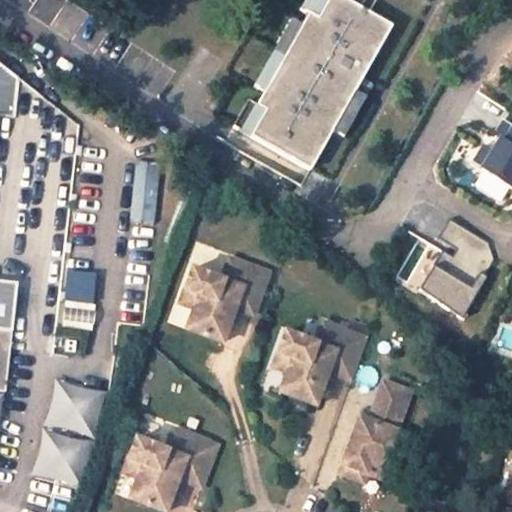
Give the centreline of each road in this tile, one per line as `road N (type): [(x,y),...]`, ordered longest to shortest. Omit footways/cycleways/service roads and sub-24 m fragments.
road 1 (residential): [(0,8),(362,249),(511,25)]
road 2 (unknown): [(289,201),(391,84),(433,0)]
road 3 (unknown): [(0,508),(19,489),(38,353)]
